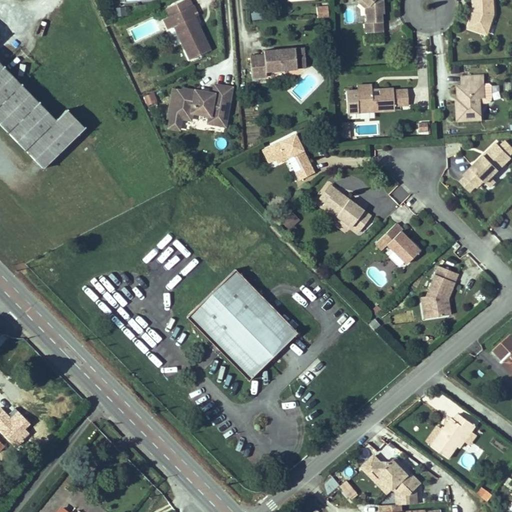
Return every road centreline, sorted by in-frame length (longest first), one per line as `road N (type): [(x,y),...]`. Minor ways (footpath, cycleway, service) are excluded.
road 1 (primary): [(237,511),(0,265)]
road 2 (residential): [(417,159),(422,187),(511,281)]
road 3 (primary): [(103,400),(211,511)]
road 4 (primary): [(0,299),(103,400)]
road 5 (residential): [(103,400),(15,511)]
road 6 (residential): [(263,511),(367,420)]
